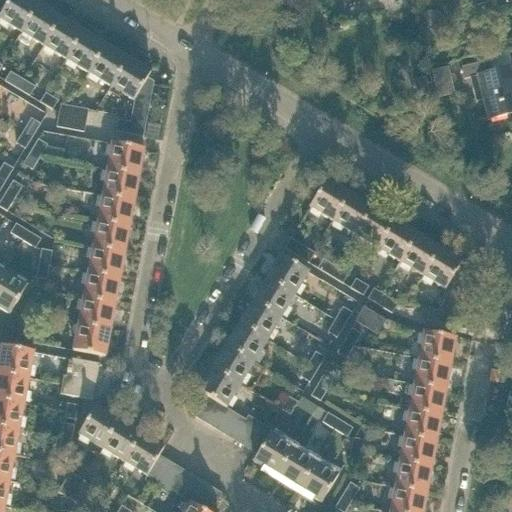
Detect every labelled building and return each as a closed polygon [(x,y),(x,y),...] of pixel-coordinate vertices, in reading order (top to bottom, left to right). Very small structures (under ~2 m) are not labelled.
[(0,20),(22,34),(39,5),(29,0),(9,0),(0,16),(0,20)] [(487,0),(465,0),(467,9),(488,4),(487,0)] [(44,47),(61,19),(39,5),(22,34),(44,47)] [(66,61),(83,33),(61,19),(44,47),(66,61)] [(89,75),(106,46),(83,33),(66,61),(89,75)] [(111,88),(128,60),(106,46),(89,75),(111,88)] [(455,59),(439,61),(442,90),(458,88),(455,59)] [(148,79),(151,74),(128,60),(111,88),(134,102),(130,124),(146,127),(154,83),(150,81),(148,79)] [(489,62),(462,68),(465,81),(470,79),(476,102),(483,101),(487,121),(511,114),(511,67),(492,73),(489,62)] [(18,90),(24,80),(10,72),(5,82),(18,90)] [(24,80),(18,90),(30,97),(36,88),(24,80)] [(46,94),(40,103),(52,111),(58,101),(46,94)] [(89,111),(69,107),(61,106),(59,117),(87,122),(89,111)] [(85,133),(87,122),(59,117),(57,128),(85,133)] [(24,132),(33,138),(41,125),(31,120),(24,132)] [(146,127),(130,124),(118,121),(116,133),(144,138),(146,127)] [(26,150),(33,138),(24,132),(16,145),(26,150)] [(31,153),(40,159),(48,146),(39,140),(31,153)] [(144,150),(142,150),(112,144),(107,171),(139,177),(144,150)] [(33,171),(40,159),(31,153),(23,165),(33,171)] [(0,171),(0,178),(6,183),(14,170),(4,164),(0,171)] [(135,203),(139,177),(107,171),(103,197),(135,203)] [(333,223),(350,195),(327,180),(310,208),(333,223)] [(6,194),(15,200),(23,187),(13,182),(6,194)] [(0,207),(8,212),(15,200),(6,194),(0,203),(0,207)] [(356,237),(373,208),(350,195),(333,223),(356,237)] [(130,228),(135,203),(103,197),(98,222),(130,228)] [(378,250),(395,222),(373,208),(356,237),(378,250)] [(125,254),(130,228),(98,222),(93,248),(125,254)] [(400,264),(417,235),(395,222),(378,250),(400,264)] [(16,225),(10,234),(23,242),(29,233),(16,225)] [(36,250),(36,249),(41,240),(29,233),(23,242),(36,250)] [(423,277),(440,249),(417,235),(400,264),(423,277)] [(315,254),(314,254),(291,239),(285,249),(309,264),(315,254)] [(120,280),(125,254),(93,248),(88,274),(120,280)] [(459,268),(462,263),(440,249),(423,277),(446,291),(442,313),(430,310),(427,322),(455,327),(465,272),(459,268)] [(39,265),(50,267),(52,253),(41,251),(39,265)] [(296,297),(310,274),(281,256),(267,279),(296,297)] [(330,277),(336,268),(324,261),(318,270),(330,277)] [(47,281),(50,267),(39,265),(36,279),(47,281)] [(330,277),(343,285),(348,276),(336,268),(330,277)] [(0,309),(10,316),(27,288),(4,274),(0,280),(0,309)] [(115,306),(120,280),(88,274),(83,300),(115,306)] [(282,320),(296,297),(267,279),(253,302),(282,320)] [(353,291),(363,297),(369,288),(358,282),(353,291)] [(398,305),(382,294),(374,290),(368,300),(392,315),(398,305)] [(39,295),(31,307),(40,313),(48,301),(39,295)] [(110,332),(115,306),(83,300),(79,326),(110,332)] [(268,342),(282,320),(253,302),(240,324),(268,342)] [(33,325),(40,313),(31,307),(23,320),(33,325)] [(336,321),(345,327),(353,314),(343,308),(336,321)] [(377,335),(385,323),(364,310),(356,323),(377,335)] [(337,339),(345,327),(336,321),(328,334),(337,339)] [(255,364),(268,342),(240,324),(226,347),(255,364)] [(106,358),(110,332),(79,326),(74,352),(106,358)] [(354,348),(362,336),(352,330),(345,342),(354,348)] [(456,339),(453,338),(424,333),(419,360),(451,366),(456,339)] [(346,361),(354,348),(345,342),(337,355),(346,361)] [(0,373),(29,379),(34,353),(2,347),(0,356),(0,373)] [(241,387),(255,364),(226,347),(212,369),(241,387)] [(308,366),(318,371),(326,359),(316,353),(308,366)] [(100,365),(97,365),(71,360),(67,378),(64,377),(60,395),(93,401),(93,400),(91,400),(94,384),(96,384),(97,383),(94,383),(97,366),(100,366),(100,365)] [(446,391),(451,366),(419,360),(414,385),(446,391)] [(310,384),(318,371),(308,366),(301,378),(310,384)] [(227,410),(241,387),(212,369),(199,392),(207,397),(207,398),(218,404),(227,410)] [(319,384),(328,390),(336,378),(327,372),(319,384)] [(29,379),(0,373),(0,400),(24,405),(29,379)] [(321,403),(328,390),(319,384),(311,397),(321,403)] [(441,417),(446,391),(414,385),(410,411),(441,417)] [(206,424),(218,404),(207,398),(195,418),(206,424)] [(290,416),(298,404),(289,398),(281,411),(290,416)] [(24,405),(0,400),(0,427),(19,431),(24,405)] [(215,430),(227,410),(218,404),(206,424),(215,430)] [(76,415),(77,415),(78,409),(67,406),(65,419),(75,421),(76,415)] [(102,450),(119,422),(96,407),(78,436),(102,450)] [(335,431),(340,422),(319,408),(313,417),(335,431)] [(225,436),(237,416),(227,410),(215,430),(225,436)] [(437,443),(441,417),(410,411),(405,437),(437,443)] [(235,442),(247,421),(237,416),(225,436),(235,442)] [(258,423),(256,422),(249,418),(247,421),(235,442),(243,447),(258,423)] [(124,464),(141,435),(119,422),(102,450),(124,464)] [(335,431),(347,438),(352,429),(340,422),(335,431)] [(272,432),(263,426),(262,425),(248,449),(258,456),(270,435),(272,432)] [(61,439),(72,441),(74,428),(63,426),(61,439)] [(19,431),(0,427),(0,453),(15,456),(19,431)] [(147,477),(159,456),(164,449),(141,435),(124,464),(147,477)] [(276,477),(294,449),(270,435),(258,456),(253,463),(276,477)] [(432,469),(437,443),(405,437),(400,463),(432,469)] [(351,454),(361,456),(365,440),(354,438),(351,454)] [(69,457),(72,441),(61,439),(58,455),(69,457)] [(299,491),(316,462),(294,449),(276,477),(299,491)] [(15,456),(0,453),(0,480),(10,482),(15,456)] [(359,469),(361,456),(351,454),(348,467),(359,469)] [(155,486),(169,462),(159,456),(147,477),(145,480),(155,486)] [(339,476),(338,476),(316,462),(299,491),(321,505),(339,476)] [(427,494),(432,469),(400,463),(395,488),(427,494)] [(169,494),(172,490),(183,471),(174,465),(159,488),(169,494)] [(181,496),(193,477),(183,471),(172,490),(181,496)] [(77,491),(82,482),(70,475),(64,484),(77,491)] [(191,502),(203,483),(193,477),(181,496),(191,502)] [(10,482),(0,480),(0,507),(5,508),(10,482)] [(86,504),(86,505),(95,490),(82,482),(77,491),(89,499),(86,504)] [(201,508),(212,488),(203,483),(191,502),(192,502),(201,508)] [(350,506),(360,489),(351,483),(343,496),(352,502),(350,506)] [(71,501),(77,491),(64,484),(59,494),(71,501)] [(207,511),(211,511),(222,494),(212,488),(201,508),(207,511)] [(423,511),(427,494),(395,488),(390,511),(423,511)] [(84,509),(86,505),(86,504),(89,499),(77,491),(71,501),(59,494),(58,494),(84,509)] [(341,511),(346,511),(350,506),(352,502),(343,496),(336,509),(341,511)] [(207,511),(201,508),(192,502),(185,511),(207,511)]
